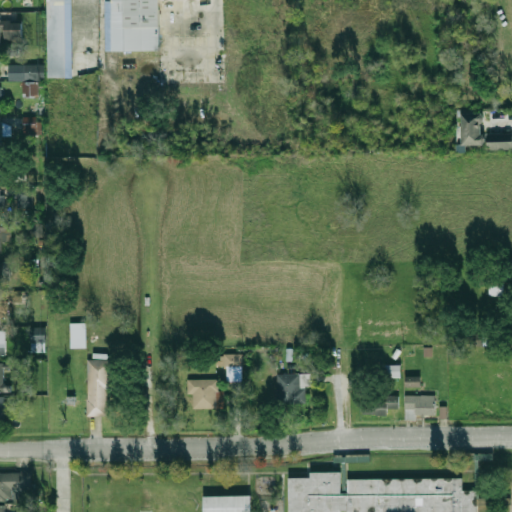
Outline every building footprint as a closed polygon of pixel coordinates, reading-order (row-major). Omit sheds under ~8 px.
[(72,0),(48,0),(49,78),(73,78),(72,0)] [(113,51),(112,0),(160,0),(161,50),(113,51)] [(22,40),(22,21),(3,21),(3,40),(22,40)] [(8,65),(9,81),(45,80),(45,64),(8,65)] [(38,82),(22,82),(23,96),(38,96),(38,82)] [(463,114),(463,146),(483,146),(483,114),(463,114)] [(23,117),(23,136),(40,135),(39,116),(23,117)] [(0,122),(0,145),(2,145),(2,135),(10,135),(10,122),(0,122)] [(511,134),(489,134),(489,148),(511,148),(511,134)] [(32,187),(17,187),(17,208),(33,207),(32,187)] [(0,252),(3,252),(3,242),(11,242),(11,223),(0,223),(0,252)] [(27,236),(39,237),(40,225),(28,224),(27,236)] [(10,262),(0,262),(0,280),(10,280),(10,262)] [(489,296),(505,296),(505,275),(489,275),(489,296)] [(0,314),(0,316),(8,316),(7,302),(0,301),(0,314)] [(71,346),(86,346),(86,324),(71,324),(71,346)] [(31,351),(46,351),(45,327),(30,328),(31,351)] [(467,336),(468,346),(481,345),(480,335),(467,336)] [(218,368),(244,368),(244,354),(218,354),(218,368)] [(88,359),(88,415),(109,415),(109,359),(88,359)] [(0,363),(0,392),(8,392),(8,363),(0,363)] [(401,365),(385,365),(386,378),(401,377),(401,365)] [(277,404),(305,404),(305,385),(312,385),(312,374),(277,374),(277,404)] [(421,378),(406,378),(406,387),(421,387),(421,378)] [(217,409),(217,379),(188,379),(188,395),(194,395),(194,409),(217,409)] [(400,395),(385,395),(385,397),(363,397),(363,415),(389,415),(389,409),(400,409),(400,395)] [(406,418),(436,418),(436,395),(406,395),(406,418)] [(289,511),(289,476),(310,476),(310,472),(340,472),(341,492),(348,492),(347,478),(462,477),(462,489),(477,489),(477,511),(289,511)] [(0,500),(30,501),(30,473),(0,473),(0,500)] [(203,511),(203,496),(250,496),(250,511),(203,511)]
